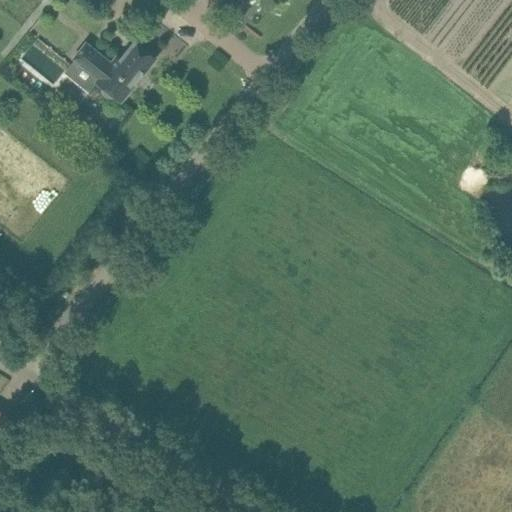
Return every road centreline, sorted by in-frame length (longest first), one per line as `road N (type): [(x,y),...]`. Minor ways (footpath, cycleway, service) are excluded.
road 1 (unclassified): [(25,371),(322,0)]
road 2 (unclassified): [(261,511),(25,371)]
